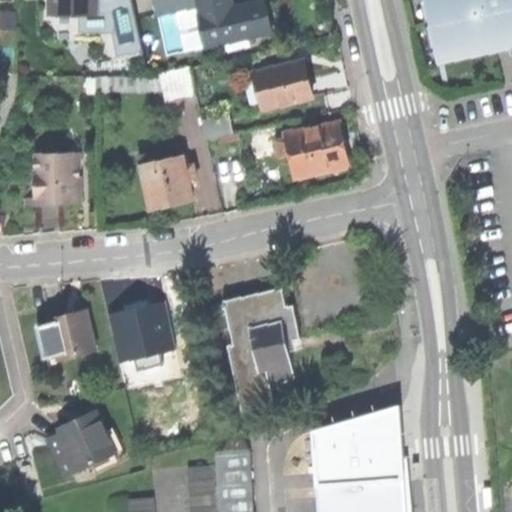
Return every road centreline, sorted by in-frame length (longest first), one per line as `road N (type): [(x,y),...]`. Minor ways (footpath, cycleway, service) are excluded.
road 1 (residential): [(417,195),(215,240),(0,263)]
road 2 (secondary): [(455,511),(434,283),(417,195)]
road 3 (secondary): [(407,153),(372,0)]
road 4 (unknown): [(27,260),(49,396)]
